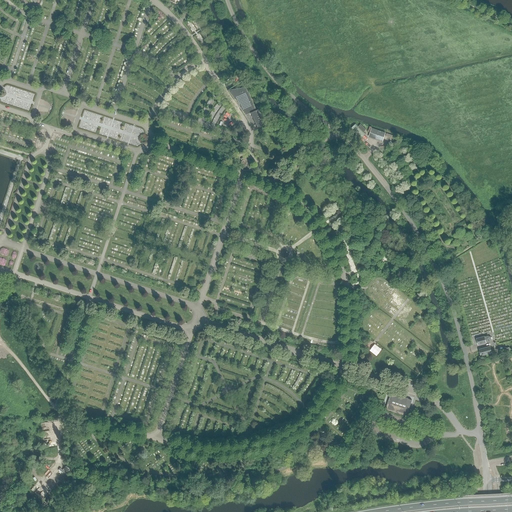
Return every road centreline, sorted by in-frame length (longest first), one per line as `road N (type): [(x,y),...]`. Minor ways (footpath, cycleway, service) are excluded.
road 1 (unclassified): [(484,465),(464,352),(436,269),(392,195),(335,133)]
road 2 (trunk): [(511,499),(379,511)]
